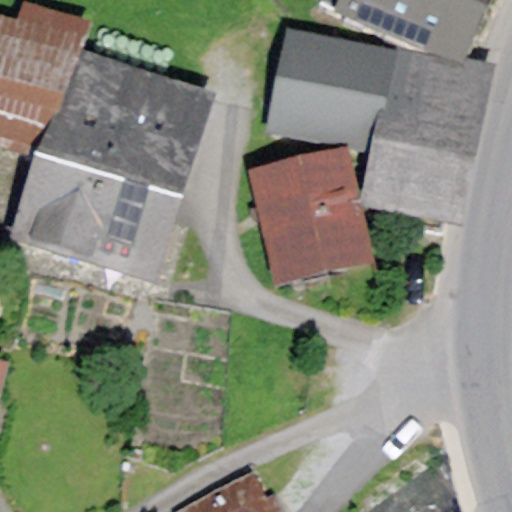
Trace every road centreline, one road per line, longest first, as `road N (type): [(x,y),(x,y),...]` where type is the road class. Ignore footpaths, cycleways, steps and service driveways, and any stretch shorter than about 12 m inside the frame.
road 1 (residential): [(149,511),(200,479),(486,349)]
road 2 (secondary): [(511,171),(486,349)]
road 3 (secondary): [(486,349),(485,385),(511,502)]
